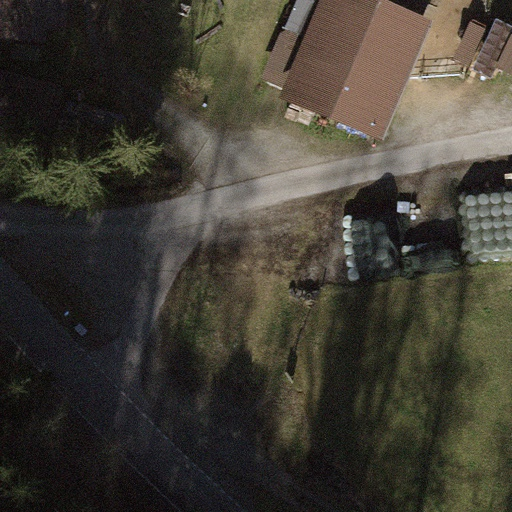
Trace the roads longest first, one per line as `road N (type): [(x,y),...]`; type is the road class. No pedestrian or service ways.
road 1 (residential): [(511,129),(266,186),(188,222)]
road 2 (track): [(85,384),(150,395),(327,511)]
road 3 (residential): [(188,222),(85,384)]
road 4 (residential): [(188,222),(0,219)]
road 5 (residential): [(85,384),(217,511)]
road 6 (residential): [(0,288),(85,384)]
